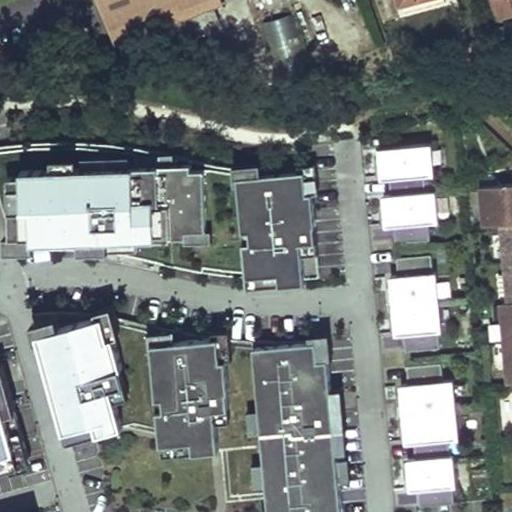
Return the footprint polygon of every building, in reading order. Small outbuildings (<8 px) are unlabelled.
[(222,0),(101,0),(118,44),(224,4),(222,0)] [(511,0),(495,0),(499,16),(511,12),(511,0)] [(52,133),(0,138),(0,189),(16,245),(55,240),(90,241),(99,242),(125,245),(189,259),(246,267),(280,275),(292,274),(305,272),(319,271),(311,164),(310,165),(217,156),(160,143),(111,135),(52,133)] [(392,196),(426,193),(425,177),(435,176),(432,146),(380,150),(381,164),(383,180),(391,180),(392,196)] [(309,160),(310,165),(311,164),(313,188),(320,188),(317,159),(309,160)] [(511,182),(482,185),(485,224),(504,222),(511,221),(511,182)] [(395,227),(397,244),(431,241),(429,224),(439,223),(436,193),(426,193),(392,196),(384,197),(386,211),(387,227),(395,227)] [(394,307),(439,303),(436,274),(434,274),(432,257),(398,260),(399,277),(392,278),(393,291),(394,307)] [(510,301),(503,302),(506,341),(511,340),(511,301),(511,302),(510,302),(510,301)] [(405,335),(406,352),(440,350),(439,332),(441,332),(439,303),(394,307),(395,318),(397,335),(405,335)] [(70,306),(33,307),(51,369),(65,422),(69,433),(124,418),(160,426),(194,432),(193,420),(212,418),(216,418),(218,441),(221,441),(227,494),(267,490),(269,509),(295,507),(295,511),(345,506),(335,411),(333,396),(332,382),(329,352),(326,332),(310,335),(303,336),(283,336),(231,333),(188,327),(101,309),(70,306)] [(309,328),(310,335),(326,332),(329,352),(333,352),(330,326),(309,328)] [(0,384),(20,457),(30,454),(6,368),(3,358),(0,359),(0,384)] [(404,415),(456,410),(453,381),(443,382),(442,365),(408,368),(409,385),(401,386),(402,399),(404,415)] [(343,381),(332,382),(333,396),(335,411),(346,410),(343,381)] [(0,462),(20,457),(0,384),(0,462)] [(416,460),(450,457),(449,440),(458,439),(456,410),(404,415),(405,428),(407,444),(415,443),(416,460)] [(194,432),(160,426),(161,436),(162,447),(215,442),(218,441),(216,418),(212,418),(193,420),(194,432)] [(419,490),(420,507),(455,504),(453,487),(456,487),(453,457),(450,457),(416,460),(408,461),(409,474),(411,490),(419,490)]
